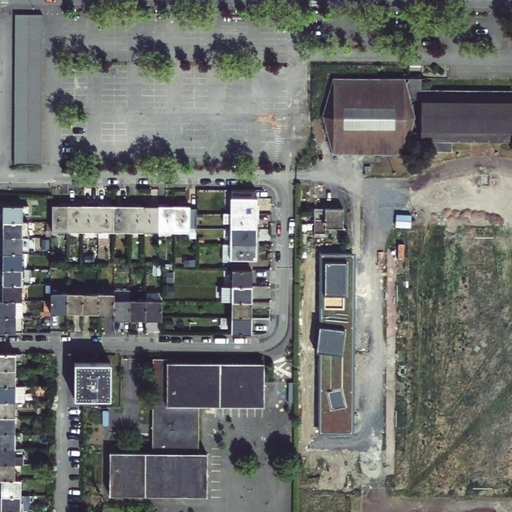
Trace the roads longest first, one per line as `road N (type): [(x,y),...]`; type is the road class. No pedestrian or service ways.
road 1 (residential): [(0,345),(269,343),(282,318),(284,177)]
road 2 (residential): [(0,175),(284,177)]
road 3 (residential): [(299,0),(511,1)]
road 4 (unknown): [(54,29),(54,176)]
